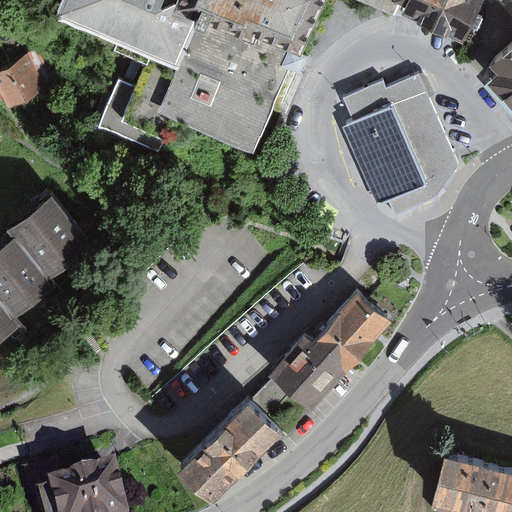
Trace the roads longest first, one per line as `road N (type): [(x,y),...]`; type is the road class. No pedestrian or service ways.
road 1 (tertiary): [(236,511),(334,433),(415,337),(469,300)]
road 2 (tertiary): [(469,300),(460,269),(465,222),(488,184),(511,166)]
